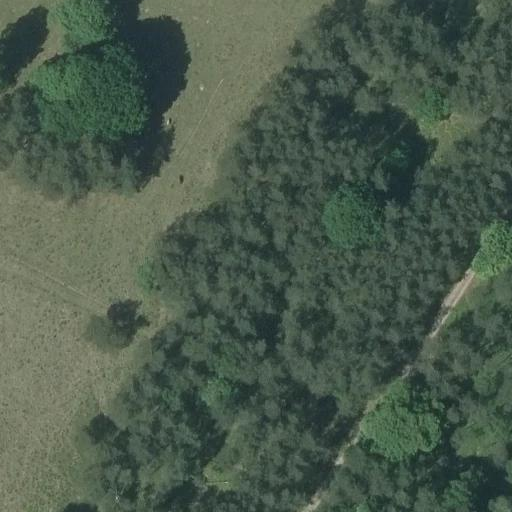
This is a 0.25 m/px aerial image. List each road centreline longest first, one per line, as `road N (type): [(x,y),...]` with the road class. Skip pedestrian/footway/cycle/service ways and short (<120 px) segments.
road 1 (track): [(309,511),(511,220)]
road 2 (track): [(366,424),(511,496)]
